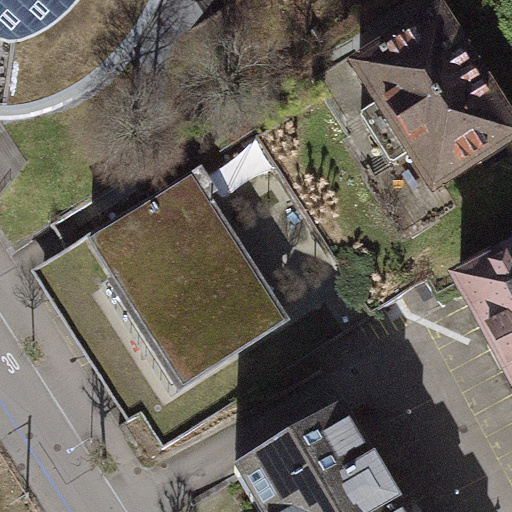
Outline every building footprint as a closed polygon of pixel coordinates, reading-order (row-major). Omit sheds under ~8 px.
[(0,0),(0,137),(27,136),(63,121),(101,98),(133,63),(162,10),(163,0),(0,0)] [(511,127),(440,16),(358,68),(378,100),(358,113),(393,167),(415,153),(437,187),(511,138),(511,127)] [(190,179),(92,242),(183,385),(282,322),(190,179)] [(511,255),(463,283),(511,376),(511,255)] [(404,511),(342,408),(234,472),(257,511),(404,511)]
